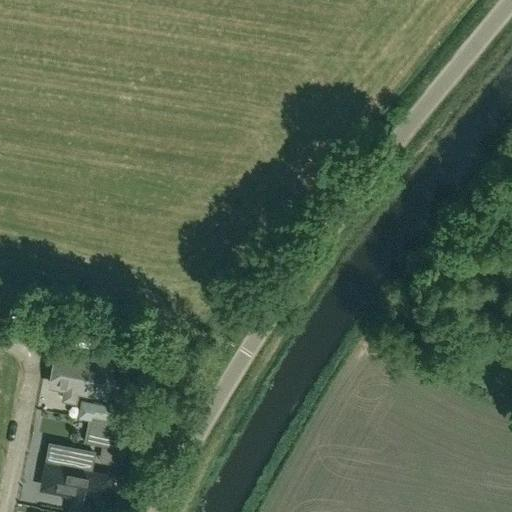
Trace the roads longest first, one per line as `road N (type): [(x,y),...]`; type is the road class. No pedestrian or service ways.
road 1 (unclassified): [(161,511),(217,400),(333,214),(511,3)]
road 2 (residential): [(0,494),(27,365),(26,349),(0,338)]
